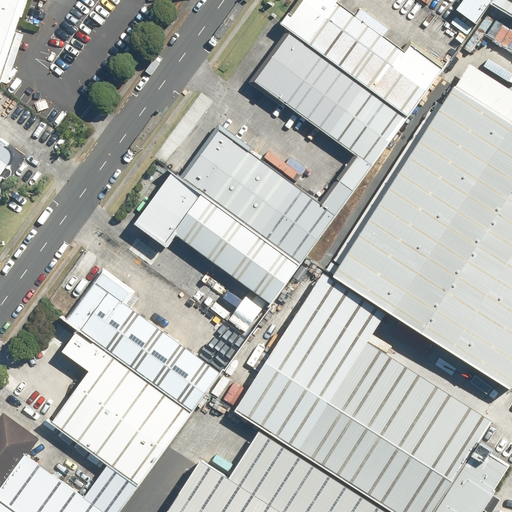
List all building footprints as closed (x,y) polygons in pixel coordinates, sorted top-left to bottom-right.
[(0,0),(0,85),(0,86),(2,81),(9,83),(26,34),(18,31),(28,0),(0,0)] [(446,68),(414,44),(408,52),(386,36),(392,28),(364,8),(358,16),(339,2),(340,0),(302,0),(285,24),(293,31),(256,80),(360,156),(324,205),(220,129),(184,178),(301,264),(446,68)] [(494,0),(464,0),(458,9),(477,23),(491,4),(494,0)] [(511,0),(494,0),(491,4),(511,16),(511,0)] [(511,89),(469,63),(334,275),(511,387),(511,89)] [(264,137),(230,112),(220,126),(253,151),(264,137)] [(0,202),(4,197),(5,193),(6,189),(4,185),(1,183),(5,178),(3,176),(15,160),(16,157),(15,153),(13,149),(0,139),(0,202)] [(273,303),(301,264),(184,178),(175,172),(137,224),(169,247),(179,234),(273,303)] [(492,511),(501,499),(494,494),(498,489),(496,488),(511,463),(479,443),(494,420),(357,333),(375,304),(312,264),(223,404),(263,429),(298,451),(390,509),(395,511),(480,511),(481,511),(482,511),(483,511),(485,509),(489,511),(492,511)] [(66,319),(80,329),(194,413),(223,374),(126,303),(136,290),(104,267),(66,319)] [(53,423),(110,465),(139,486),(194,413),(80,329),(64,351),(92,371),(53,423)] [(0,496),(21,511),(120,511),(139,486),(110,465),(86,497),(28,455),(41,438),(6,412),(0,419),(0,496)] [(387,511),(390,509),(298,451),(263,429),(233,476),(203,457),(168,511),(387,511)] [(21,511),(0,496),(0,511),(21,511)]
